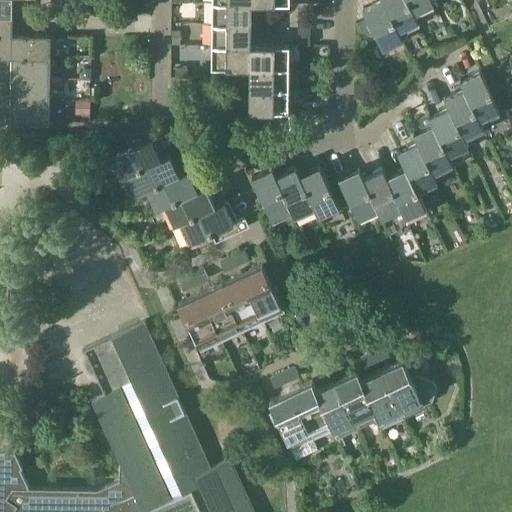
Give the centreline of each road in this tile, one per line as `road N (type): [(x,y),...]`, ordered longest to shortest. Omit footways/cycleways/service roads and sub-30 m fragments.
road 1 (residential): [(224,143),(162,97),(163,22)]
road 2 (residential): [(344,134),(369,132),(388,116),(447,47)]
road 3 (residential): [(343,0),(344,134)]
road 4 (residential): [(261,228),(315,345)]
road 5 (residential): [(40,19),(163,22)]
road 6 (residential): [(344,134),(326,143),(224,143)]
